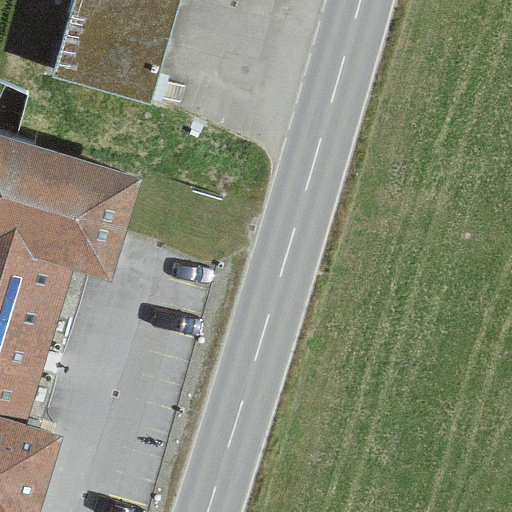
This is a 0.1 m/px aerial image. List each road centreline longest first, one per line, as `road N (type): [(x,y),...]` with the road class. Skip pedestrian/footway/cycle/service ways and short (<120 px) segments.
road 1 (primary): [(358,0),(205,511)]
road 2 (unknown): [(64,511),(150,245)]
